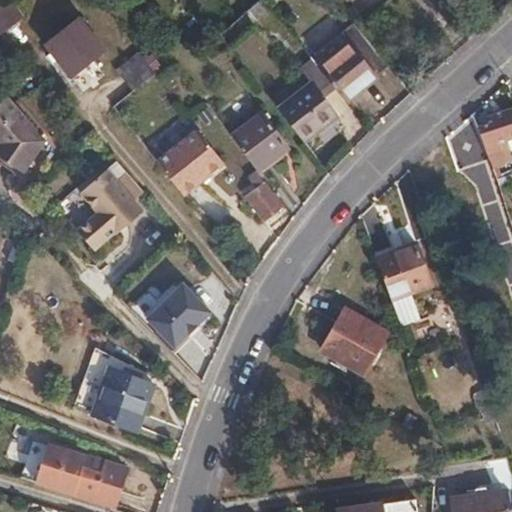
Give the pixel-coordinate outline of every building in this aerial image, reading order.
[(0,0),(0,38),(29,20),(15,0),(0,0)] [(70,80),(103,51),(77,20),(44,47),(70,80)] [(330,83),(344,100),(389,65),(353,21),(340,32),(351,44),(319,69),(330,83)] [(118,71),(134,90),(154,74),(139,54),(118,71)] [(278,109),(304,142),(337,117),(318,93),(330,83),(319,69),(311,59),(298,69),(311,84),(278,109)] [(0,154),(16,166),(23,171),(45,138),(6,95),(0,99),(0,154)] [(490,120),(475,126),(485,157),(500,152),(497,141),(511,136),(511,105),(487,113),(490,120)] [(231,135),(256,169),(257,170),(288,147),(261,112),(231,135)] [(166,156),(193,135),(182,122),(154,144),(166,156)] [(158,163),(186,198),(226,166),(198,131),(193,135),(166,156),(158,163)] [(0,154),(0,160),(13,170),(16,166),(0,154)] [(143,210),(107,168),(81,190),(99,211),(78,228),(95,248),(115,231),(117,233),(143,210)] [(262,222),(283,205),(257,170),(256,169),(248,177),(254,186),(242,196),(262,222)] [(511,215),(511,188),(503,191),(511,216),(511,215)] [(374,257),(390,299),(431,283),(416,242),(374,257)] [(158,329),(175,347),(198,325),(211,312),(183,283),(147,318),(158,329)] [(365,374),(387,333),(346,310),(324,351),(365,374)] [(172,351),(175,354),(202,328),(198,325),(175,347),(172,351)] [(158,329),(154,332),(172,351),(175,347),(158,329)] [(138,432),(154,385),(109,370),(94,416),(138,432)] [(114,507),(126,468),(90,457),(84,476),(75,473),(80,455),(42,443),(30,481),(114,507)] [(429,511),(427,492),(412,493),(414,511),(429,511)] [(508,511),(506,492),(453,499),(455,511),(508,511)]
